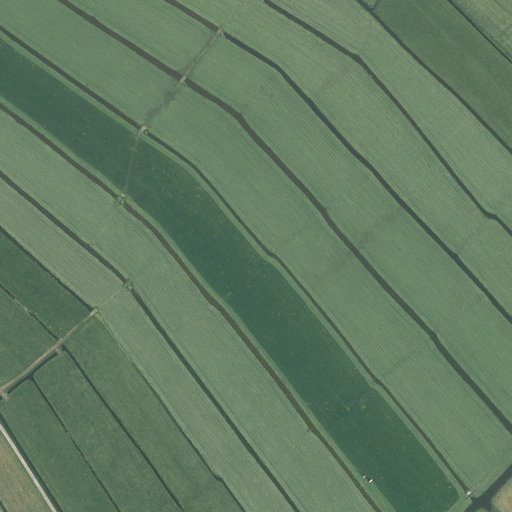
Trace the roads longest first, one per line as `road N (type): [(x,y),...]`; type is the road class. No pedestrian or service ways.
road 1 (track): [(123,196),(223,305),(385,511)]
road 2 (track): [(0,96),(99,175),(243,0)]
road 3 (track): [(99,175),(123,196),(112,205),(132,280),(0,390)]
